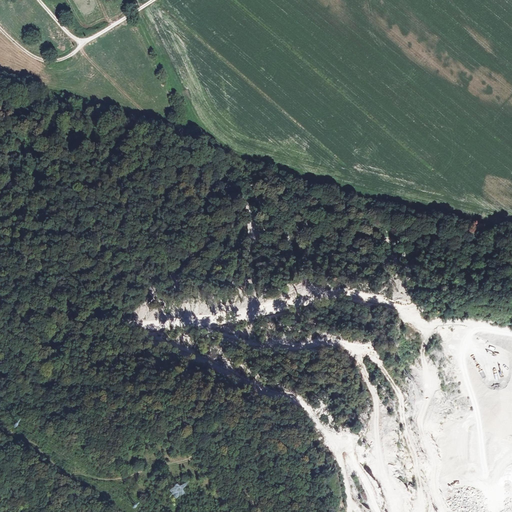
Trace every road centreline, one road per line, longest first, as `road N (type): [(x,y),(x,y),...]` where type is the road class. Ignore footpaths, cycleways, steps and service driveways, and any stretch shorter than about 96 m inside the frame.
road 1 (track): [(394,511),(377,454),(378,403),(359,356),(372,356),(396,389),(408,439),(434,472),(423,426),(430,391),(424,341),(446,322),(511,335)]
road 2 (track): [(0,350),(45,385),(132,403),(195,435)]
road 3 (track): [(349,511),(342,450),(376,511)]
